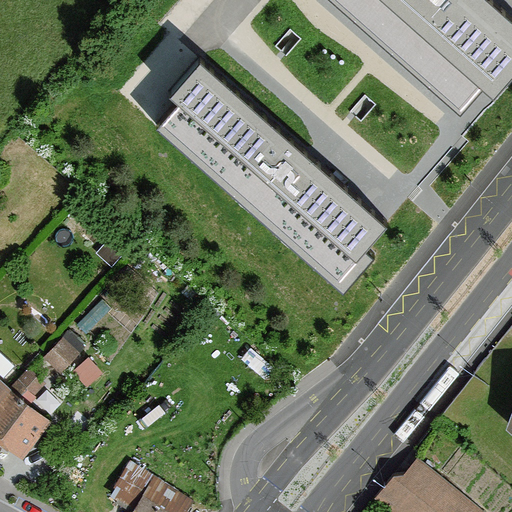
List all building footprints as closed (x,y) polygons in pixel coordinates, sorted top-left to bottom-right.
[(511,23),(485,0),(330,0),(461,113),(482,89),(489,95),(494,100),(511,80),(511,23)] [(387,226),(201,63),(170,98),(179,106),(158,129),(344,293),(373,260),(365,252),(387,226)] [(45,358),(61,372),(78,353),(63,339),(45,358)] [(96,353),(80,366),(93,382),(109,369),(96,353)] [(26,404),(45,384),(29,369),(9,391),(26,404)] [(456,426),(489,386),(475,374),(442,414),(456,426)] [(0,382),(0,400),(9,391),(0,382)] [(9,391),(0,400),(0,441),(21,456),(48,420),(26,404),(9,391)] [(483,511),(418,459),(382,504),(391,511),(483,511)] [(138,510),(159,478),(132,461),(112,494),(138,510)] [(159,478),(138,510),(136,511),(183,511),(192,499),(159,478)]
